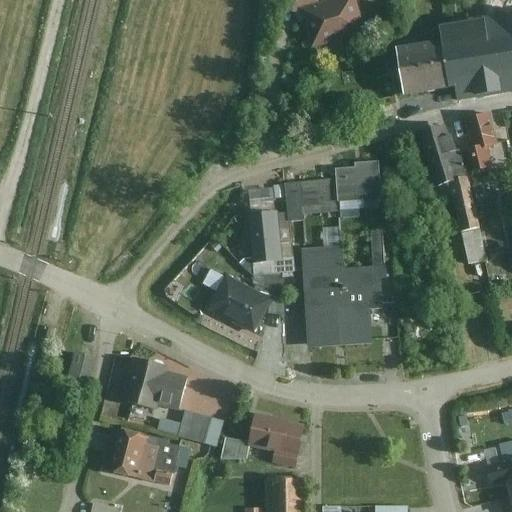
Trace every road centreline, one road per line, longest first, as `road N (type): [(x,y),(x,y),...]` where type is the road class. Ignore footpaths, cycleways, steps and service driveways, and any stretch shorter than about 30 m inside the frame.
road 1 (residential): [(120,313),(183,218),(216,186),(511,106)]
road 2 (track): [(0,223),(58,0)]
road 3 (residential): [(120,313),(270,385),(318,397)]
road 4 (residential): [(120,313),(68,511)]
road 5 (residential): [(0,256),(120,313)]
road 6 (residential): [(451,511),(436,393)]
